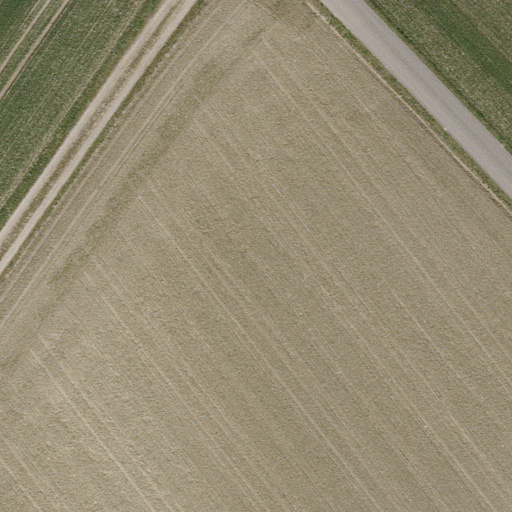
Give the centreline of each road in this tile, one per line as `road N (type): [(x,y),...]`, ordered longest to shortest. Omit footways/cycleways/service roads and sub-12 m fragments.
road 1 (track): [(186,0),(0,258)]
road 2 (unclassified): [(339,0),(511,182)]
